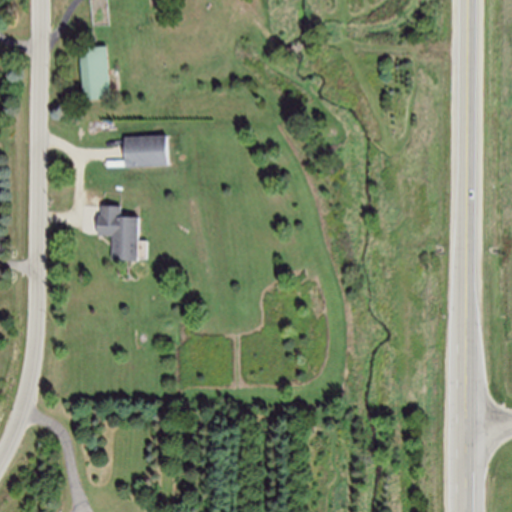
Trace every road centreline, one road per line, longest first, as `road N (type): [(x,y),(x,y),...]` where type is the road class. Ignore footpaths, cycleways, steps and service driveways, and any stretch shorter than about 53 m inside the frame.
road 1 (primary): [(466,511),(471,0)]
road 2 (residential): [(39,0),(36,324),(21,412),(0,459)]
